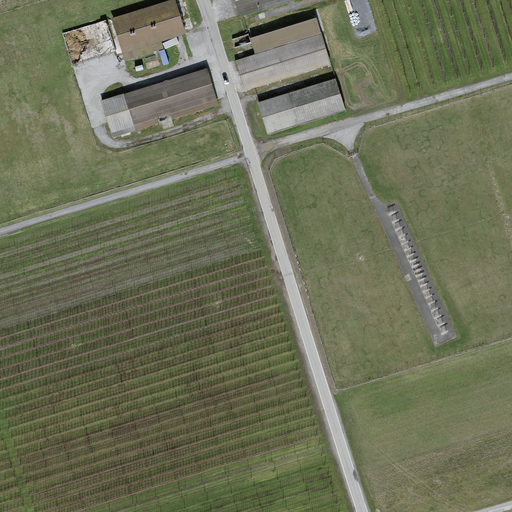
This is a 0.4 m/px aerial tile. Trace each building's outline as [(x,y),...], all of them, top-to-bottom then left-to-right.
[(233,0),(240,21),(306,0),(233,0)] [(176,1),(113,22),(126,59),(188,38),(176,1)] [(114,54),(104,22),(63,34),(72,66),(114,54)] [(318,22),(250,42),(255,57),(236,63),(246,95),(333,69),(318,22)] [(208,70),(100,102),(112,140),(220,108),(208,70)] [(338,82),(259,105),(268,137),(347,113),(338,82)]
